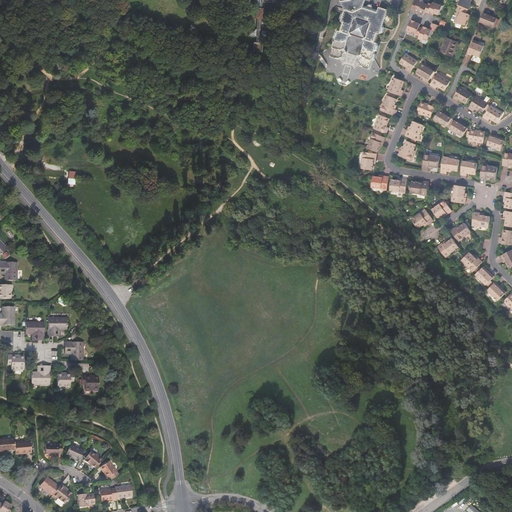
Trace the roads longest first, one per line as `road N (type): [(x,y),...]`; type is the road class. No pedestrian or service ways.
road 1 (secondary): [(0,166),(112,296),(139,340),(169,420),(181,503)]
road 2 (residential): [(488,195),(471,184),(386,168),(417,86)]
road 3 (track): [(135,280),(242,184)]
